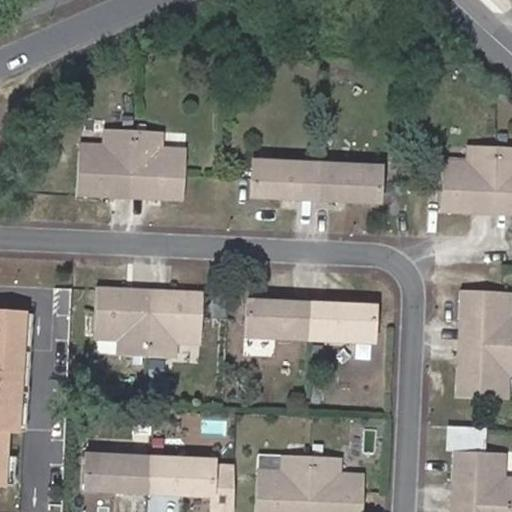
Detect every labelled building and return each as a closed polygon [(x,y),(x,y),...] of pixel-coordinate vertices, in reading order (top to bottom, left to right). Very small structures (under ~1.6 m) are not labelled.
[(153,132),(108,129),(107,152),(76,150),(75,195),(106,197),(106,188),(150,190),(150,199),(181,200),(183,155),(152,154),(153,132)] [(102,145),(77,144),(76,150),(107,152),(108,129),(102,129),(102,145)] [(158,148),(159,132),(153,132),(152,154),(183,155),(183,149),(158,148)] [(466,162),(441,161),(440,167),(471,168),(472,147),(466,146),(466,162)] [(511,148),(472,147),(471,168),(440,167),(439,212),(470,213),(470,205),(511,207),(511,148)] [(297,198),(298,168),(250,166),(249,166),(249,195),(297,198)] [(297,198),(312,199),(314,168),(298,168),(297,198)] [(313,198),(328,200),(330,169),(314,168),(313,198)] [(376,202),(377,171),(330,169),(328,200),(376,202)] [(121,355),(166,357),(167,336),(198,336),(199,292),(168,290),(168,298),(124,296),(124,289),(93,287),(91,332),(122,333),(122,334),(121,355)] [(511,366),(511,321),(502,321),(503,290),(458,288),(457,320),(465,320),(463,364),(455,364),(454,395),(499,397),(500,366),(511,366)] [(511,315),(508,315),(509,290),(503,290),(502,321),(511,321),(511,315)] [(244,301),(243,331),(290,333),(291,333),(292,303),(244,301)] [(292,303),(291,333),(306,334),(307,304),(292,303)] [(324,305),(309,304),(308,334),(323,335),(324,305)] [(324,305),(323,335),(372,337),(373,307),(324,305)] [(0,475),(3,436),(0,436),(0,357),(18,359),(19,350),(0,348),(0,325),(1,318),(0,317),(0,475)] [(21,319),(1,318),(0,325),(0,348),(19,350),(21,319)] [(116,339),(115,355),(121,355),(122,334),(91,332),(91,338),(116,339)] [(173,341),(198,343),(198,336),(167,336),(166,357),(172,358),(173,341)] [(18,359),(0,357),(0,436),(3,436),(12,437),(18,359)] [(506,372),(511,372),(511,366),(500,366),(499,397),(505,397),(506,372)] [(511,511),(511,483),(495,483),(497,452),(452,451),(451,482),(459,482),(457,511),(511,511)] [(511,477),(502,477),(503,453),(497,452),(495,483),(511,483),(511,477)] [(332,457),(287,455),(286,477),(255,476),(254,511),(361,511),(362,480),(331,479),(332,457)] [(280,471),(256,470),(255,476),(286,477),(287,455),(281,455),(280,471)] [(337,473),(338,457),(332,457),(331,479),(362,480),(362,474),(337,473)] [(132,491),(133,461),(84,459),(84,489),(132,491)] [(148,462),(133,461),(132,491),(147,491),(148,462)] [(147,491),(162,492),(163,462),(148,462),(147,491)] [(210,494),(211,464),(164,462),(162,492),(210,494)]
